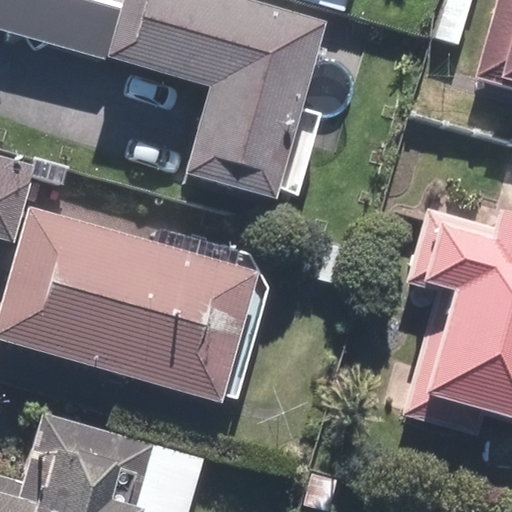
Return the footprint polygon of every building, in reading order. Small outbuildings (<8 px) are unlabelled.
[(250,0),(0,0),(0,28),(108,59),(110,55),(216,86),(192,169),(276,193),(326,22),(250,0)] [(511,0),(500,0),(479,76),(511,85),(511,0)] [(34,165),(0,155),(0,235),(13,239),(34,165)] [(37,206),(0,332),(0,333),(226,400),(264,273),(37,206)] [(498,228),(431,209),(410,282),(439,290),(405,410),(480,431),(487,409),(511,415),(511,214),(502,212),(498,228)] [(0,475),(0,511),(186,511),(202,458),(46,415),(28,483),(0,475)]
